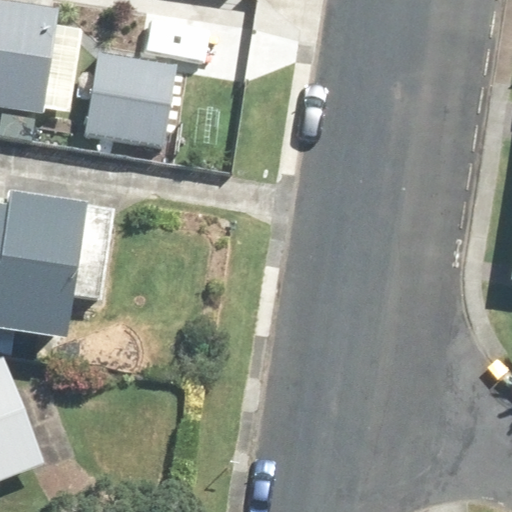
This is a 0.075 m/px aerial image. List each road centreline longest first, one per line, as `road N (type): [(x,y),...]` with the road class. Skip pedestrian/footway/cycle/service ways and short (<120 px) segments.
road 1 (residential): [(316,422),(380,0)]
road 2 (residential): [(316,422),(511,454)]
